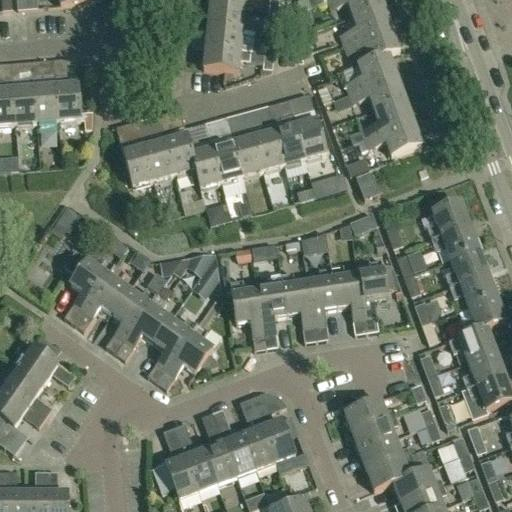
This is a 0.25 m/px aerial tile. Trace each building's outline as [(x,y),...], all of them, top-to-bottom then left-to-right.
[(0,0),(2,15),(11,14),(10,0),(0,0)] [(59,0),(60,11),(95,8),(94,0),(59,0)] [(245,12),(245,0),(210,0),(210,8),(245,12)] [(278,15),(279,0),(269,0),(268,14),(278,15)] [(352,20),(383,9),(380,0),(337,0),(328,4),(331,13),(348,7),(352,20)] [(242,33),(245,12),(210,8),(208,29),(242,33)] [(344,49),(392,31),(383,9),(352,20),(357,33),(341,39),(344,49)] [(278,20),(268,19),(266,35),(276,36),(278,20)] [(242,33),(208,29),(205,51),(240,55),(242,33)] [(389,58),(400,54),(392,31),(344,49),(348,59),(364,52),(369,65),(389,58)] [(266,40),(264,57),(274,58),(275,41),(266,40)] [(250,56),(240,55),(205,51),(203,73),(238,76),(239,65),(249,66),(250,56)] [(272,74),(274,58),(264,57),(262,73),(272,74)] [(397,80),(389,58),(369,65),(358,69),(363,82),(346,89),(349,98),(397,80)] [(58,126),(80,125),(77,89),(66,90),(65,80),(64,80),(62,64),(53,64),(55,90),(58,126)] [(32,66),(33,82),(43,81),(41,65),(32,66)] [(10,68),(12,84),(21,83),(20,67),(10,68)] [(375,115),(405,103),(397,80),(349,98),(353,108),(370,101),(375,115)] [(0,130),(15,130),(12,94),(12,85),(0,85),(0,130)] [(58,126),(55,90),(34,92),(36,128),(58,126)] [(36,128),(34,92),(12,94),(15,130),(36,128)] [(288,104),(293,121),(302,119),(297,102),(288,104)] [(405,103),(375,115),(380,128),(363,134),(366,143),(413,125),(405,103)] [(275,135),(285,170),(306,164),(296,129),(287,132),(284,124),(281,124),(277,107),(268,110),(275,135)] [(257,113),(248,115),(252,132),(261,130),(257,113)] [(159,119),(166,144),(176,179),(196,174),(192,158),(190,150),(187,139),(178,141),(175,132),(173,133),(168,117),(159,119)] [(236,119),(227,121),(232,138),(240,136),(236,119)] [(152,140),(147,122),(138,125),(143,142),(152,140)] [(317,123),(296,129),(306,164),(326,159),(317,123)] [(391,160),(422,149),(413,125),(366,143),(369,153),(387,147),(391,160)] [(117,131),(124,156),(133,191),(155,185),(145,150),(136,153),(134,145),(131,146),(126,128),(117,131)] [(187,139),(190,150),(199,147),(194,130),(185,133),(187,139)] [(275,135),(254,140),(264,176),(285,170),(275,135)] [(211,143),(213,152),(223,187),(243,181),(234,146),(225,149),(223,140),(220,140),(211,143)] [(243,181),(264,176),(254,140),(234,146),(243,181)] [(176,179),(166,144),(145,150),(155,185),(176,179)] [(202,193),(223,187),(213,152),(192,158),(196,174),(202,193)] [(355,182),(364,204),(380,199),(371,176),(355,182)] [(339,195),(346,193),(343,180),(335,182),(339,195)] [(246,205),(239,207),(242,219),(249,218),(246,205)] [(431,246),(469,230),(460,206),(431,218),(435,230),(426,233),(431,246)] [(59,245),(67,234),(70,236),(80,221),(67,212),(50,238),(59,245)] [(350,228),(354,239),(361,236),(356,225),(350,228)] [(386,234),(393,254),(403,250),(395,230),(386,234)] [(478,254),(469,230),(431,246),(435,257),(444,254),(449,266),(478,254)] [(316,241),(300,245),(301,252),(317,250),(316,241)] [(287,256),(301,253),(300,246),(286,248),(287,256)] [(275,249),(267,250),(269,263),(277,262),(275,249)] [(238,265),(251,263),(249,254),(236,256),(238,265)] [(449,293),(487,278),(478,254),(449,266),(453,277),(444,281),(449,293)] [(64,322),(73,329),(114,271),(103,264),(98,271),(87,264),(87,265),(75,257),(65,271),(76,280),(69,289),(81,298),(64,322)] [(190,268),(203,277),(215,260),(215,258),(194,262),(190,268)] [(404,283),(413,279),(406,259),(396,263),(404,283)] [(214,290),(219,283),(215,260),(203,277),(201,280),(214,290)] [(166,279),(171,278),(181,264),(164,267),(166,279)] [(357,279),(366,338),(378,336),(374,308),(387,306),(386,295),(382,271),(381,265),(368,267),(369,277),(357,279)] [(390,270),(382,271),(386,295),(394,294),(390,270)] [(114,271),(73,329),(83,336),(100,312),(111,320),(129,294),(119,286),(124,279),(114,271)] [(331,273),(337,313),(350,311),(354,340),(366,338),(357,279),(344,281),(343,271),(331,273)] [(307,287),(316,346),(327,344),(323,315),(337,313),(331,273),(318,275),(319,285),(307,287)] [(496,302),(487,278),(449,293),(453,305),(463,301),(467,313),(496,302)] [(280,281),(286,321),(300,319),(304,348),(316,346),(307,287),(295,289),(293,279),(280,281)] [(413,279),(404,283),(410,302),(420,298),(413,279)] [(273,323),(286,321),(280,281),(255,285),(257,294),(266,353),(277,352),(273,323)] [(266,353),(257,294),(244,296),(243,286),(229,288),(236,329),(249,327),(254,355),(266,353)] [(105,351),(115,358),(155,301),(145,293),(139,301),(129,294),(111,320),(122,327),(105,351)] [(153,349),(171,323),(160,316),(166,308),(155,301),(115,358),(124,365),(142,341),(153,349)] [(466,340),(486,333),(506,326),(496,302),(467,313),(472,325),(462,329),(466,340)] [(422,331),(431,327),(431,326),(438,323),(436,319),(442,317),(436,303),(424,308),(424,307),(414,311),(422,331)] [(146,380),(156,387),(197,330),(186,323),(181,330),(171,323),(153,349),(163,356),(146,380)] [(431,327),(422,331),(429,349),(439,346),(431,327)] [(197,330),(156,387),(166,394),(183,370),(194,378),(201,369),(208,358),(212,353),(201,345),(207,337),(197,330)] [(207,337),(201,345),(212,353),(221,341),(211,333),(208,338),(207,337)] [(466,368),(495,357),(486,333),(466,340),(448,347),(453,360),(461,356),(466,368)] [(13,369),(43,390),(51,378),(68,390),(74,381),(62,372),(33,351),(25,362),(20,359),(13,369)] [(466,395),(504,381),(495,357),(466,368),(471,380),(462,383),(466,395)] [(208,358),(201,369),(206,373),(217,369),(214,362),(208,358)] [(427,383),(437,379),(429,360),(419,363),(427,383)] [(410,363),(395,362),(395,377),(409,377),(410,363)] [(35,401),(43,390),(13,369),(6,379),(11,383),(4,393),(46,422),(52,413),(35,401)] [(437,379),(427,383),(434,402),(444,398),(437,379)] [(511,401),(504,381),(466,395),(462,397),(472,424),(488,419),(487,415),(511,405),(511,401)] [(427,404),(421,389),(411,393),(416,408),(427,404)] [(46,422),(4,393),(0,398),(0,432),(5,425),(14,432),(23,420),(39,432),(46,422)] [(249,403),(274,469),(294,461),(280,425),(271,428),(268,419),(286,412),(282,405),(275,400),(267,398),(259,399),(249,403)] [(241,440),(255,476),(274,469),(249,403),(239,407),(250,436),(241,440)] [(397,418),(417,413),(414,403),(395,409),(397,418)] [(344,419),(352,439),(395,422),(392,414),(385,417),(380,405),(344,419)] [(438,411),(445,430),(455,427),(448,407),(438,411)] [(211,418),(236,484),(255,476),(241,440),(233,443),(222,414),(211,418)] [(417,435),(426,432),(435,428),(430,414),(412,421),(417,435)] [(203,454),(217,491),(236,484),(211,418),(201,422),(212,451),(203,454)] [(359,458),(395,444),(391,433),(398,430),(395,422),(352,439),(359,458)] [(435,428),(426,432),(432,446),(441,443),(435,428)] [(173,433),(198,498),(217,491),(203,454),(195,458),(184,429),(173,433)] [(487,455),(477,430),(467,434),(476,459),(487,455)] [(198,498),(173,433),(163,437),(174,466),(165,469),(179,505),(198,498)] [(366,477),(410,460),(407,452),(400,455),(395,444),(359,458),(366,477)] [(458,463),(468,459),(463,444),(453,448),(458,463)] [(453,448),(438,454),(444,469),(458,463),(453,448)] [(468,459),(458,463),(464,477),(474,473),(468,459)] [(393,489),(409,482),(405,471),(412,468),(410,460),(366,477),(374,496),(393,489)] [(488,488),(498,484),(490,464),(480,468),(488,488)] [(400,509),(443,492),(440,483),(433,486),(428,475),(409,482),(393,489),(400,509)] [(25,511),(25,496),(17,496),(16,477),(5,477),(4,511),(25,511)] [(46,511),(46,477),(35,477),(35,496),(25,496),(25,511),(46,511)] [(46,511),(66,511),(67,496),(58,496),(58,477),(46,477),(46,511)] [(474,502),(483,498),(477,482),(468,486),(474,502)] [(498,484),(488,488),(495,507),(505,503),(498,484)] [(446,499),(443,492),(400,509),(401,511),(443,511),(439,502),(446,499)] [(483,498),(474,502),(477,511),(486,511),(489,511),(483,498)]
